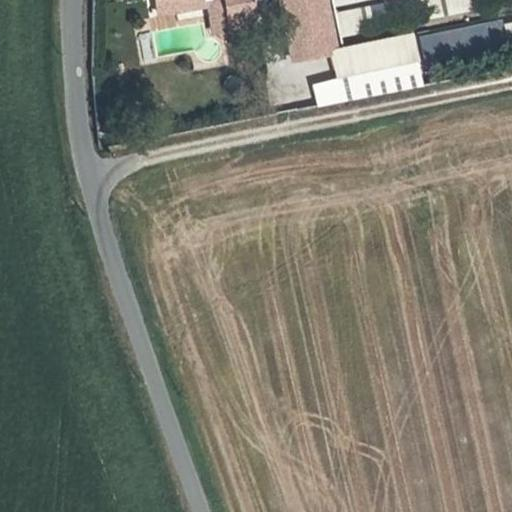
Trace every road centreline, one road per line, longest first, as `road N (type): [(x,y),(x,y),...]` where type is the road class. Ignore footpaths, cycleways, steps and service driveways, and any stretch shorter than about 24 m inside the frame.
road 1 (residential): [(81,0),(83,129),(98,202),(205,511)]
road 2 (track): [(92,170),(511,85)]
